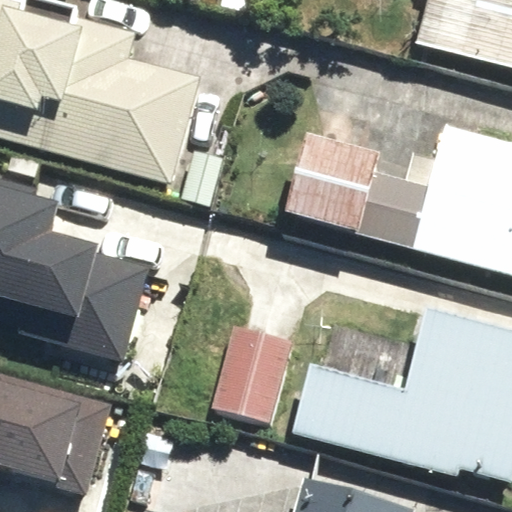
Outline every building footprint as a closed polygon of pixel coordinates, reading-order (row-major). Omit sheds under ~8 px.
[(511,0),(423,0),(407,61),(511,88),(511,0)] [(0,152),(167,199),(199,84),(127,64),(133,45),(66,26),(59,51),(10,37),(16,15),(0,10),(0,152)] [(511,297),(511,160),(436,141),(419,204),(368,191),(372,175),(294,154),(273,235),(511,297)] [(0,327),(20,333),(15,350),(118,378),(144,281),(39,252),(45,229),(27,224),(32,204),(0,195),(0,327)] [(301,382),(282,449),(449,494),(450,487),(503,501),(511,466),(511,353),(415,327),(393,407),(301,382)] [(287,354),(230,339),(207,418),(265,434),(287,354)] [(0,492),(47,506),(49,500),(81,509),(107,419),(0,388),(0,492)] [(365,511),(297,492),(291,511),(365,511)]
